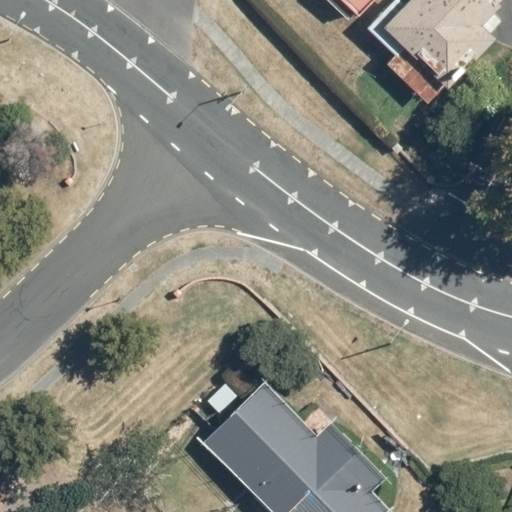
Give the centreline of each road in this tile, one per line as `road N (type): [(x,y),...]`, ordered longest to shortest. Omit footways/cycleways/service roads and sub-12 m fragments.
road 1 (tertiary): [(511,317),(397,269),(210,130)]
road 2 (residential): [(0,318),(210,130)]
road 3 (tertiary): [(210,130),(42,0)]
